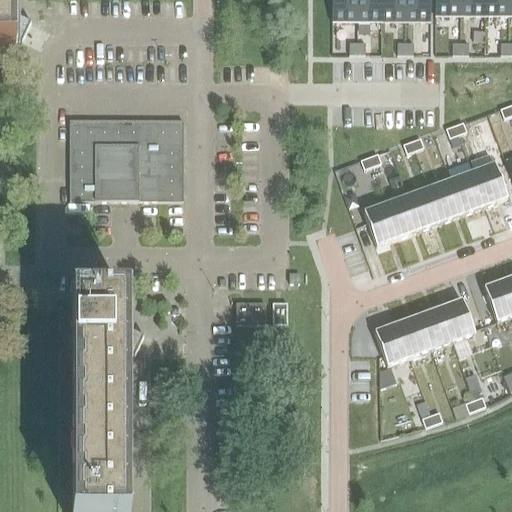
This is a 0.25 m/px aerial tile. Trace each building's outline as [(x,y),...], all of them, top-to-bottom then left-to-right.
[(0,0),(0,44),(15,45),(15,44),(22,44),(26,35),(31,27),(20,21),(15,21),(14,0),(0,0)] [(331,0),(331,25),(356,25),(355,0),(331,0)] [(355,0),(356,25),(380,25),(380,0),(355,0)] [(380,0),(380,25),(405,25),(404,0),(380,0)] [(404,0),(405,25),(430,25),(429,0),(404,0)] [(434,0),(434,19),(459,19),(459,0),(434,0)] [(459,0),(459,19),(484,19),(483,0),(459,0)] [(483,0),(484,19),(508,19),(507,0),(483,0)] [(348,46),(348,59),(357,59),(357,46),(348,46)] [(357,46),(357,59),(365,58),(365,46),(357,46)] [(396,46),(396,59),(405,59),(405,46),(396,46)] [(405,46),(405,59),(413,59),(413,46),(405,46)] [(451,47),(451,59),(459,59),(459,47),(451,47)] [(459,47),(459,59),(467,59),(468,47),(459,47)] [(500,47),(500,59),(508,59),(508,47),(500,47)] [(503,123),(511,120),(508,110),(499,113),(503,123)] [(486,121),(470,127),(479,150),(494,145),(486,121)] [(69,149),(83,149),(83,124),(69,124),(69,149)] [(83,124),(83,149),(94,149),(97,149),(97,124),(83,124)] [(94,205),(157,205),(157,191),(157,177),(157,163),(157,149),(154,149),(140,149),(141,124),(125,124),(125,149),(111,149),(97,149),(94,149),(94,163),(94,177),(94,191),(94,205)] [(97,124),(97,149),(111,149),(111,124),(97,124)] [(111,124),(111,149),(125,149),(125,124),(111,124)] [(154,149),(154,124),(141,124),(140,149),(154,149)] [(154,124),(154,149),(157,149),(168,149),(168,124),(154,124)] [(182,124),(168,124),(168,149),(182,149),(182,124)] [(462,127),(454,130),(457,139),(466,136),(462,127)] [(454,130),(445,133),(448,142),(457,139),(454,130)] [(423,152),(419,142),(411,146),(414,155),(423,152)] [(402,149),(406,158),(414,155),(411,146),(402,149)] [(69,149),(69,163),(94,163),(94,149),(83,149),(69,149)] [(157,149),(157,163),(182,163),(182,149),(168,149),(157,149)] [(380,167),(377,158),(368,161),(372,171),(380,167)] [(360,164),(363,174),(372,171),(368,161),(360,164)] [(94,163),(69,163),(69,177),(94,177),(94,163)] [(157,163),(157,177),(182,177),(182,163),(157,163)] [(484,211),(506,203),(494,169),(472,177),(484,211)] [(94,177),(69,177),(69,191),(94,191),(94,177)] [(157,177),(157,191),(182,191),(182,177),(157,177)] [(472,177),(450,185),(462,219),(484,211),(472,177)] [(450,185),(428,193),(441,227),(462,219),(450,185)] [(69,205),(83,205),(94,205),(94,191),(69,191),(69,205)] [(157,191),(157,205),(182,205),(182,191),(157,191)] [(428,193),(407,200),(419,235),(441,227),(428,193)] [(407,200),(385,208),(398,243),(419,235),(407,200)] [(385,208),(363,216),(375,251),(398,243),(385,208)] [(299,287),(299,277),(289,277),(289,287),(299,287)] [(511,302),(505,284),(483,292),(496,327),(511,320),(511,302)] [(462,305),(439,313),(452,347),(474,339),(462,305)] [(70,511),(127,511),(127,359),(135,359),(139,349),(144,340),(132,335),(127,335),(127,306),(70,306),(70,511)] [(236,328),(264,329),(264,307),(236,307),(236,328)] [(272,307),(272,329),(287,329),(286,307),(280,307),(275,307),(272,307)] [(439,313),(418,321),(430,355),(452,347),(439,313)] [(418,321),(396,328),(409,363),(430,355),(418,321)] [(396,328),(374,337),(383,362),(386,371),(409,363),(396,328)] [(480,393),(474,378),(464,382),(470,397),(480,393)] [(481,401),(473,404),(476,414),(485,411),(481,401)] [(464,408),(468,417),(476,414),(473,404),(464,408)] [(441,426),(438,416),(429,419),(433,429),(441,426)] [(429,419),(421,423),(424,432),(433,429),(429,419)]
